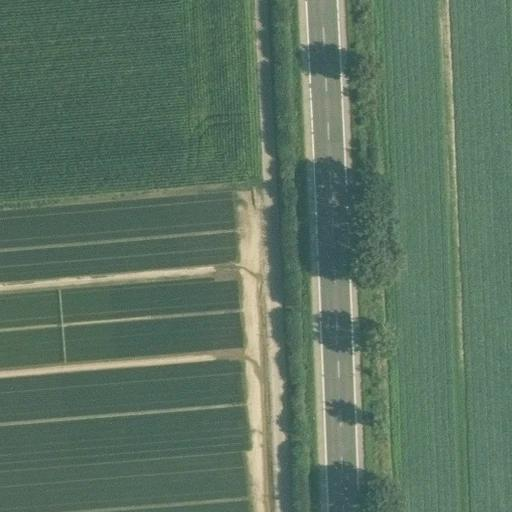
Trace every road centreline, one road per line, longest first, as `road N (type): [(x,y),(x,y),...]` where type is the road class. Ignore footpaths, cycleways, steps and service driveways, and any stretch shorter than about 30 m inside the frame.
road 1 (secondary): [(320,0),(345,511)]
road 2 (track): [(260,0),(283,511)]
